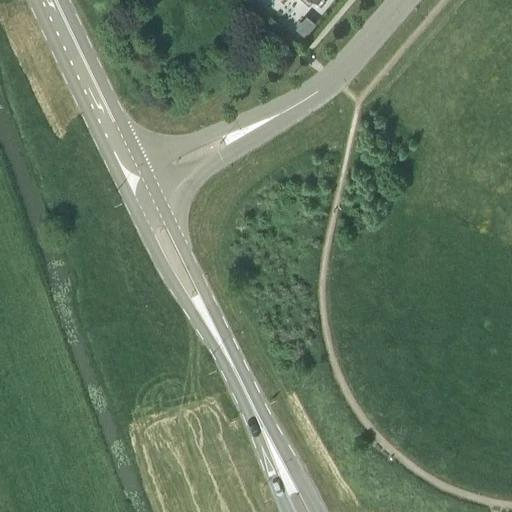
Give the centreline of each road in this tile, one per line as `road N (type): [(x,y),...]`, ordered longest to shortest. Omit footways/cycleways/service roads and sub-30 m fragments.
road 1 (secondary): [(50,0),(138,184)]
road 2 (tertiary): [(402,0),(330,80),(250,128)]
road 3 (unknown): [(84,0),(125,94),(166,156)]
road 4 (secondary): [(138,184),(148,235),(209,326)]
road 5 (secondary): [(209,326),(177,238),(138,184)]
road 6 (secondary): [(276,459),(209,326)]
road 7 (tertiary): [(250,128),(215,132),(166,156),(138,184)]
road 8 (tertiary): [(138,184),(228,152),(250,128)]
